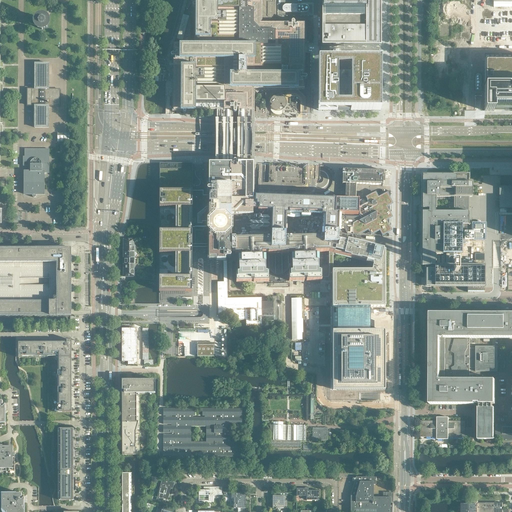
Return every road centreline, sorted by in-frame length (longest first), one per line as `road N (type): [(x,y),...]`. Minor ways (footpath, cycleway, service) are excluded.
road 1 (secondary): [(124,146),(401,152)]
road 2 (secondary): [(400,129),(125,125)]
road 3 (tertiary): [(404,479),(404,296)]
road 4 (secondary): [(108,508),(109,371)]
road 5 (secondary): [(102,371),(102,508)]
road 6 (secondary): [(98,238),(102,371)]
road 7 (secondary): [(109,371),(109,238)]
road 8 (secondary): [(109,0),(106,129)]
road 9 (residential): [(399,0),(400,129)]
road 10 (residential): [(408,129),(408,0)]
road 11 (secondary): [(125,125),(128,0)]
